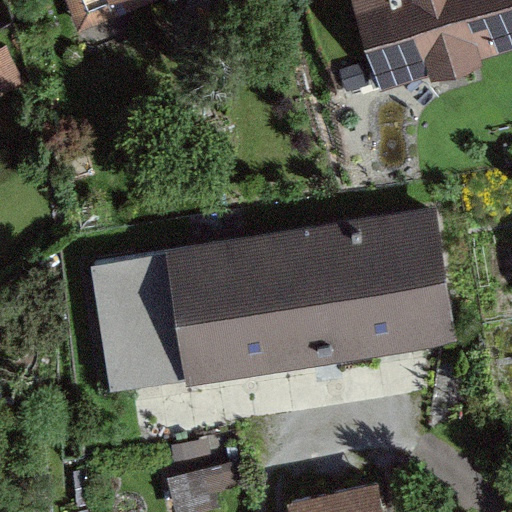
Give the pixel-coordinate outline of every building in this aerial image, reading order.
[(120,0),(82,0),(88,13),(120,0)] [(511,0),(356,0),(387,95),(511,55),(511,0)] [(7,42),(0,44),(0,90),(24,79),(7,42)] [(440,207),(93,259),(113,394),(460,341),(440,207)] [(238,458),(171,472),(179,511),(180,511),(219,504),(216,488),(243,482),(238,458)] [(391,511),(385,482),(292,501),(294,511),(391,511)]
